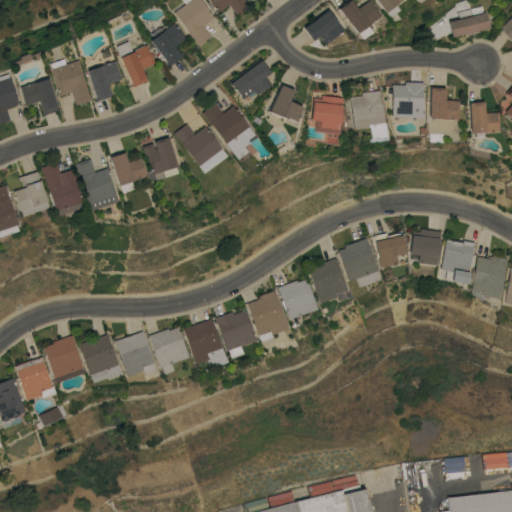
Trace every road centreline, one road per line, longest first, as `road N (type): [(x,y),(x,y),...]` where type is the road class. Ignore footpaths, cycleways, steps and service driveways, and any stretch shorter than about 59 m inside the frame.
road 1 (residential): [(511,230),(427,202),(376,203),(306,235),(235,284),(174,303),(62,310),(19,324),(0,344)]
road 2 (residential): [(0,154),(39,138),(123,126),(193,90),(308,0)]
road 3 (residential): [(269,29),(310,66),(480,64)]
